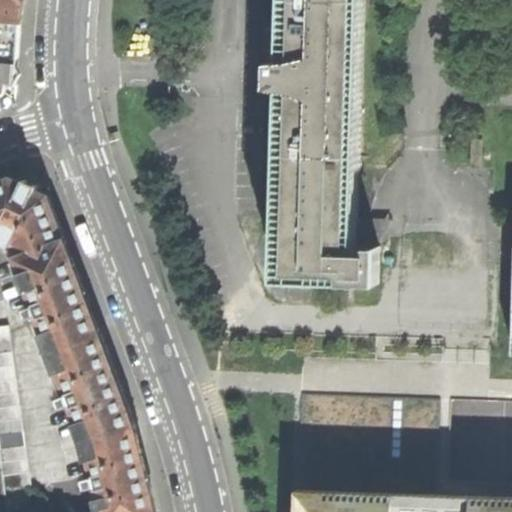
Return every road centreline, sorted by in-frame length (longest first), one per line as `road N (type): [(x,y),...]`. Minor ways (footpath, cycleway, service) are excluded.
road 1 (tertiary): [(72,122),(186,431),(206,511)]
road 2 (tertiary): [(75,0),(72,122)]
